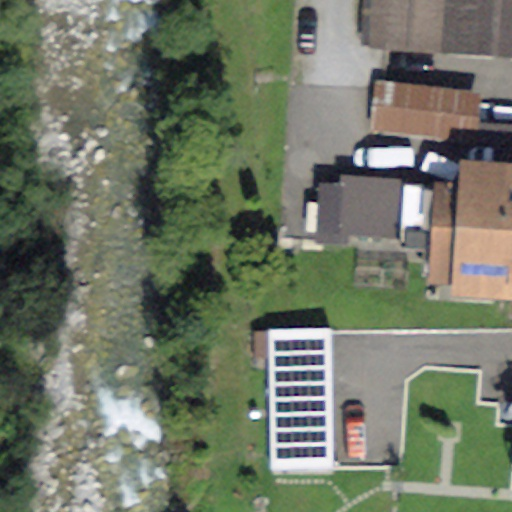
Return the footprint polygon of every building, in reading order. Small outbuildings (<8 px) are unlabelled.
[(511,0),(449,0),(446,44),(511,48),(511,0)] [(379,78),(378,128),(452,128),(453,79),(379,78)] [(406,180),(324,176),(321,237),(403,241),(406,180)] [(511,187),(478,185),(473,253),(437,250),(435,278),(471,281),(511,284),(511,187)] [(272,471),(333,470),(330,330),(270,331),(272,471)]
